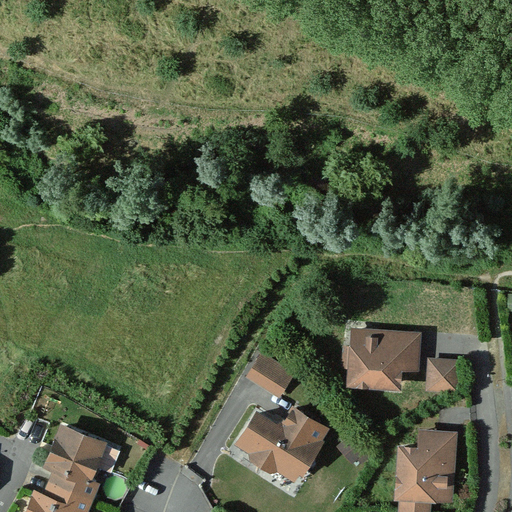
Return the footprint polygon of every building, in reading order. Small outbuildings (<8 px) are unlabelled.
[(417,334),(355,329),(354,345),(346,345),(344,363),(352,363),(351,378),(397,381),(399,357),(415,359),(417,334)] [(258,357),(247,377),(279,394),(290,374),(258,357)] [(429,359),(428,388),(457,390),(459,360),(429,359)] [(256,417),(238,445),(294,480),(325,431),(294,411),(281,433),(256,417)] [(56,481),(92,495),(97,482),(88,478),(101,443),(65,428),(50,465),(61,469),(56,481)] [(402,446),(397,511),(402,511),(428,511),(430,494),(448,496),(452,434),(419,431),(418,447),(402,446)] [(351,432),(335,445),(348,461),(354,456),(360,463),(370,454),(351,432)] [(109,440),(100,459),(113,465),(122,446),(109,440)] [(78,511),(85,511),(92,495),(56,481),(49,498),(40,494),(32,511),(73,511),(74,511),(78,511)]
